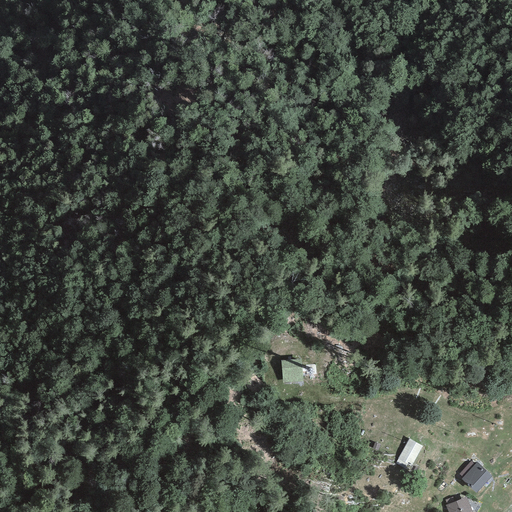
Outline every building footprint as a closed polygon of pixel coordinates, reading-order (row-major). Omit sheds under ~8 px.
[(302,360),(281,362),(282,383),(303,382),(302,360)] [(423,447),(409,439),(395,463),(410,471),(423,447)] [(380,445),(374,443),(372,449),(378,451),(380,445)] [(476,494),(492,478),(477,463),(475,466),(471,462),(459,475),(463,479),(461,480),(476,494)] [(446,506),(448,511),(471,511),(466,498),(446,506)]
